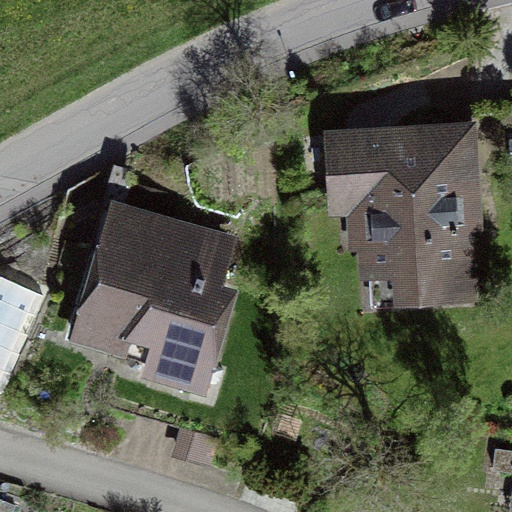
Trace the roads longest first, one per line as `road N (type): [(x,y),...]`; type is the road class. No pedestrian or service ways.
road 1 (unclassified): [(0,172),(208,58),(355,0)]
road 2 (residential): [(195,511),(0,451)]
